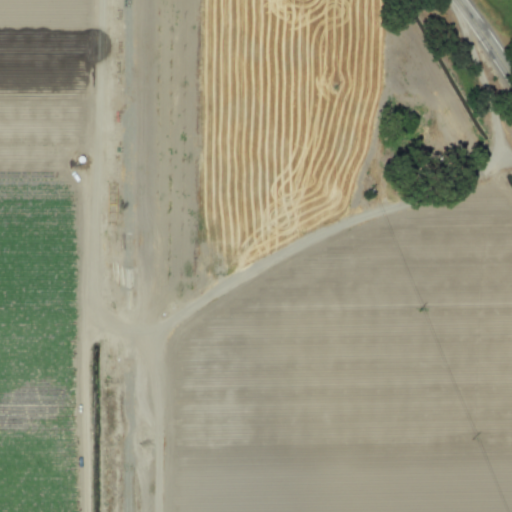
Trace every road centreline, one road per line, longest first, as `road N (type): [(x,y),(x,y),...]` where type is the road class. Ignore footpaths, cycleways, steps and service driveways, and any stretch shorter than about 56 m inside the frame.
road 1 (track): [(495,157),(445,188),(311,239),(169,322)]
road 2 (track): [(169,322),(160,339),(158,511)]
